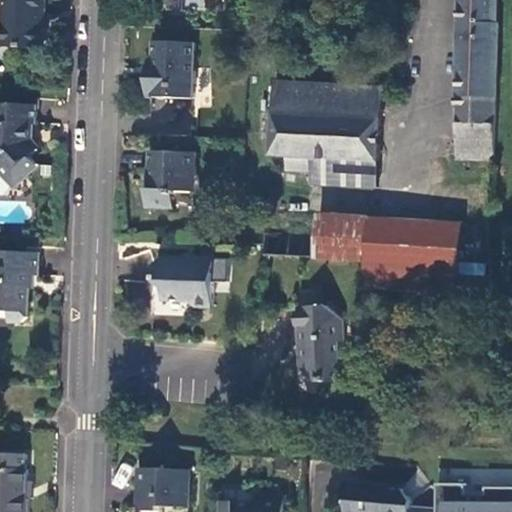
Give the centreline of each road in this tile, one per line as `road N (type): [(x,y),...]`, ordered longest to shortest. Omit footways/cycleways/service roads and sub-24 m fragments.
road 1 (residential): [(90,354),(103,0)]
road 2 (unknown): [(421,215),(431,0)]
road 3 (residential): [(84,511),(90,354)]
road 4 (residential): [(90,354),(238,367)]
